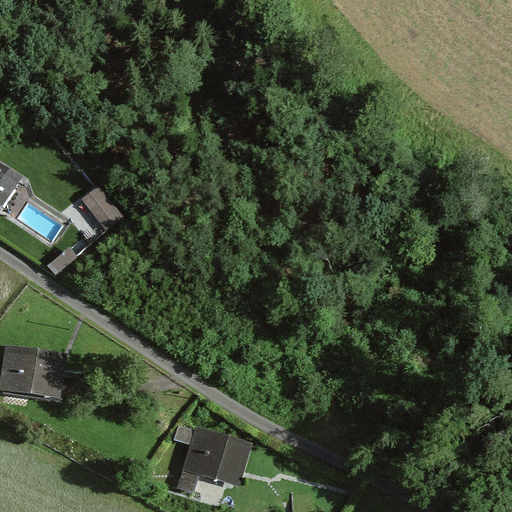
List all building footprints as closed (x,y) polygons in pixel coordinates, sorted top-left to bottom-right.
[(0,210),(21,180),(0,165),(0,210)] [(108,232),(126,218),(101,186),(83,201),(108,232)] [(27,206),(20,217),(48,235),(55,224),(27,206)] [(61,275),(80,255),(71,247),(52,267),(61,275)] [(66,361),(6,352),(0,393),(60,401),(66,361)] [(251,447),(197,431),(185,472),(238,488),(251,447)]
